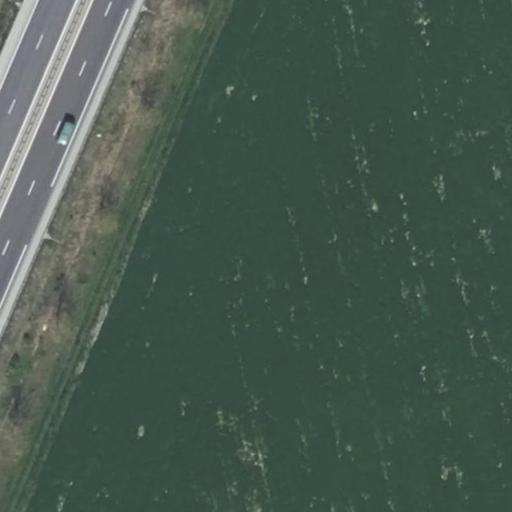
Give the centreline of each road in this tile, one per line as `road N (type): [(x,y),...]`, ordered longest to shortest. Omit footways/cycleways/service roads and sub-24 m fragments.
road 1 (motorway): [(0,244),(102,0)]
road 2 (motorway): [(52,0),(0,124)]
